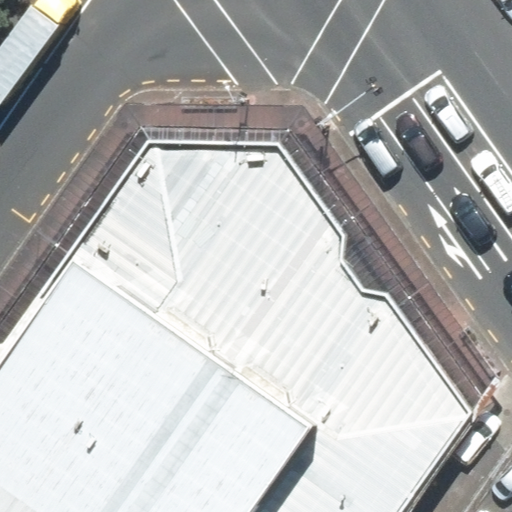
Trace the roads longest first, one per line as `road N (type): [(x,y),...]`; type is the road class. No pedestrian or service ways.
road 1 (primary): [(333,0),(511,245)]
road 2 (secondary): [(0,147),(108,0)]
